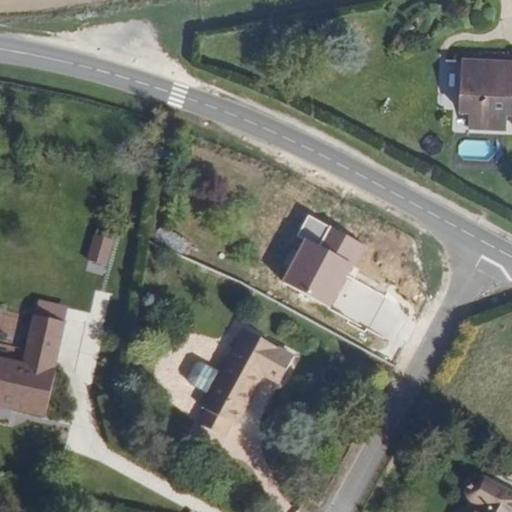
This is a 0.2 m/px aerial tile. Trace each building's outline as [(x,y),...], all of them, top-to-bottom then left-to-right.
[(511,59),(467,59),(466,97),(477,97),(476,115),(511,116),(511,59)] [(180,169),(182,156),(167,154),(166,167),(180,169)] [(113,265),(119,237),(103,233),(97,261),(113,265)] [(328,309),(362,245),(339,233),(330,250),(305,237),(280,284),(328,309)] [(111,342),(118,310),(103,306),(96,338),(111,342)] [(74,331),(77,318),(46,310),(43,323),(74,331)] [(58,427),(69,381),(61,380),(74,331),(43,323),(30,372),(0,363),(0,412),(10,415),(58,427)] [(244,432),(272,382),(279,369),(294,376),(300,365),(246,337),(225,377),(214,399),(207,412),(213,415),(205,431),(232,445),(240,430),(244,432)] [(214,399),(225,377),(207,368),(201,369),(192,383),(194,389),(214,399)] [(286,390),(294,376),(279,369),(272,382),(286,390)] [(8,422),(10,415),(0,412),(0,427),(4,426),(8,422)] [(167,457),(175,443),(159,434),(151,448),(167,457)] [(511,511),(511,485),(508,483),(494,479),(480,479),(472,491),(477,503),(485,509),(483,511),(511,511)]
